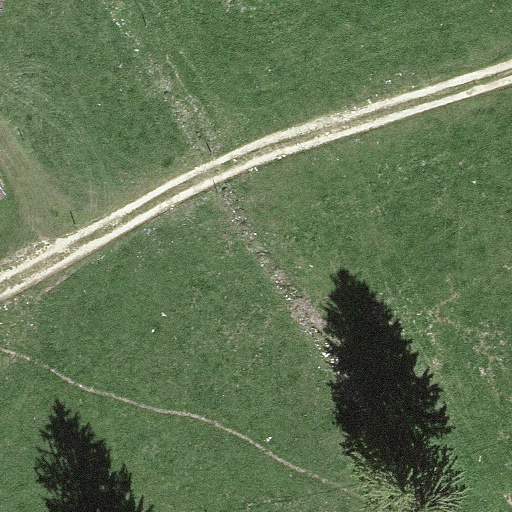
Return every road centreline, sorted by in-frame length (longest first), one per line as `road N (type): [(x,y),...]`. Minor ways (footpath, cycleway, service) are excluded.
road 1 (track): [(0,286),(239,167),(511,73)]
road 2 (track): [(56,257),(0,147)]
